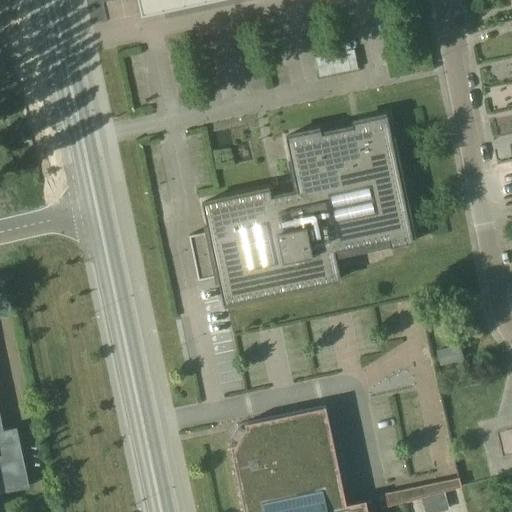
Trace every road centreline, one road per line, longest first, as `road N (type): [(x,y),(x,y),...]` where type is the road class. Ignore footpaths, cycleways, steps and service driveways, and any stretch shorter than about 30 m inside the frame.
road 1 (tertiary): [(160,511),(83,142)]
road 2 (unclassified): [(83,142),(367,81),(373,63),(360,0)]
road 3 (residential): [(511,326),(441,0)]
road 4 (unclassified): [(308,0),(62,50)]
